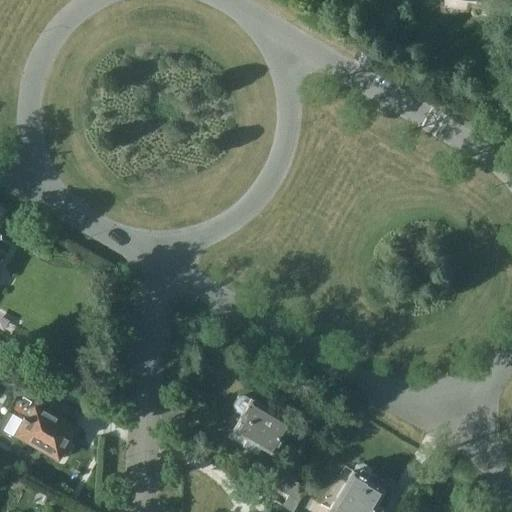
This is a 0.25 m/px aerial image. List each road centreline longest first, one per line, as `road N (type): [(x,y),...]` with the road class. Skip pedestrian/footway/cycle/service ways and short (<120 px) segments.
road 1 (residential): [(462,400),(388,391),(185,279),(165,251)]
road 2 (residential): [(165,251),(214,241),(256,214),(286,174),(298,125),(292,76),(267,32)]
road 3 (residential): [(511,167),(365,79),(267,32)]
road 4 (residential): [(141,511),(153,291),(165,251)]
road 5 (residential): [(104,0),(60,33),(39,71),(30,113),(36,156),(55,195)]
road 6 (residential): [(55,195),(92,230),(165,251)]
